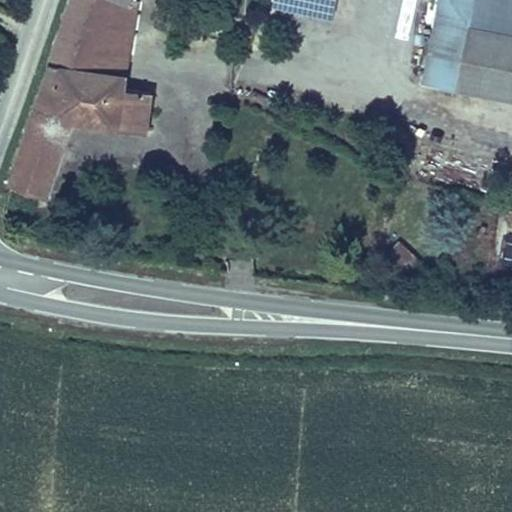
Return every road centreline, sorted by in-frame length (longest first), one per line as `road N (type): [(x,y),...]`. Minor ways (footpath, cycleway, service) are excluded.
road 1 (primary): [(430,330),(118,284),(0,258)]
road 2 (primary): [(0,293),(144,321),(430,330)]
road 3 (tertiary): [(0,133),(46,0)]
